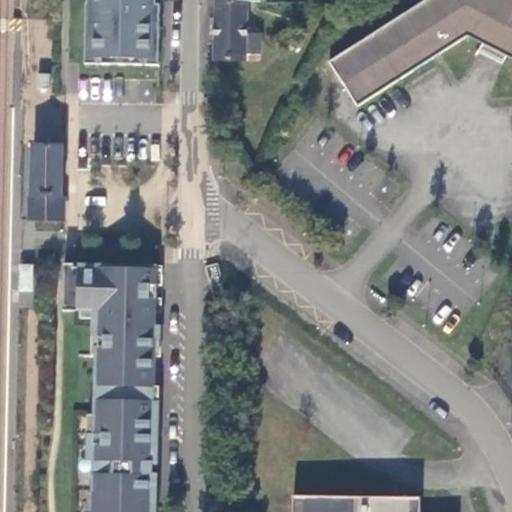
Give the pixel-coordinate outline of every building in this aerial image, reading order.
[(85,5),(84,42),(84,57),(101,58),(101,67),(141,67),(141,58),(158,59),(159,7),(151,7),(150,0),(86,0),(86,5),(85,5)] [(511,0),(431,0),(331,68),(361,112),(441,58),(469,39),(483,48),(505,59),(511,62),(511,0)] [(246,36),(247,10),(247,4),(214,5),(213,37),(212,62),(244,63),(245,55),(259,55),(260,36),(246,36)] [(501,67),(505,59),(483,48),(479,56),(501,67)] [(101,58),(84,57),(84,66),(101,67),(101,58)] [(141,67),(157,67),(158,59),(141,58),(141,67)] [(46,219),(61,220),(62,197),(62,183),(62,171),(63,147),(41,147),(33,147),(31,218),(46,219)] [(155,346),(152,346),(152,337),(160,337),(160,324),(155,324),(155,309),(161,309),(161,296),(156,296),(156,283),(154,283),(154,264),(63,262),(62,309),(92,310),(91,336),(98,336),(98,354),(95,354),(94,431),(87,431),(87,445),(93,445),(92,490),(99,490),(98,511),(156,511),(157,490),(157,472),(153,472),(153,463),(158,463),(159,400),(151,400),(151,391),(154,391),(155,346)] [(35,266),(21,265),(20,293),(34,293),(35,266)] [(420,511),(421,497),(297,496),(296,511),(420,511)]
